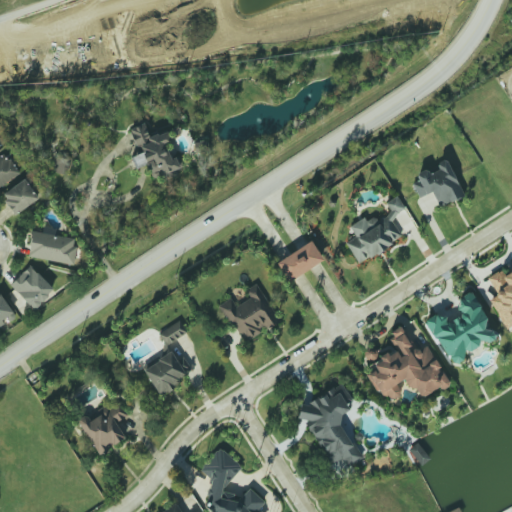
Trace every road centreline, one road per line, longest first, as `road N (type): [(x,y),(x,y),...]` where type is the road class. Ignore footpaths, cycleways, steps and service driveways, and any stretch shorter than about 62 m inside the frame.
road 1 (tertiary): [(0,371),(435,84),(465,53),(491,0)]
road 2 (residential): [(511,212),(232,399),(168,449),(112,511)]
road 3 (residential): [(349,320),(267,193)]
road 4 (residential): [(248,206),(327,334)]
road 5 (residential): [(232,399),(307,511)]
road 6 (primary): [(0,40),(124,0)]
